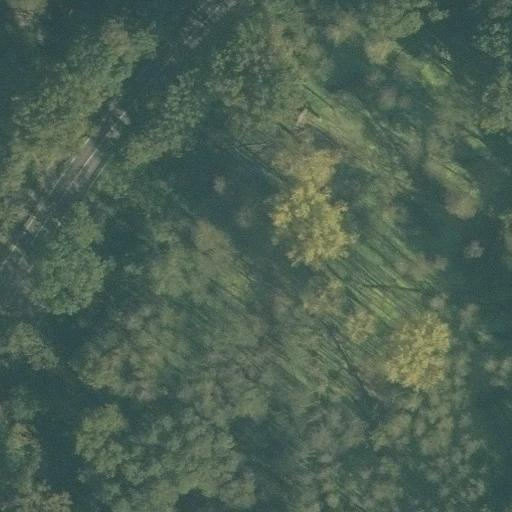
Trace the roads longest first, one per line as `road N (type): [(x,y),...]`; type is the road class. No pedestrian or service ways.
road 1 (secondary): [(227,0),(128,103),(40,236)]
road 2 (residential): [(40,236),(36,335),(1,511)]
